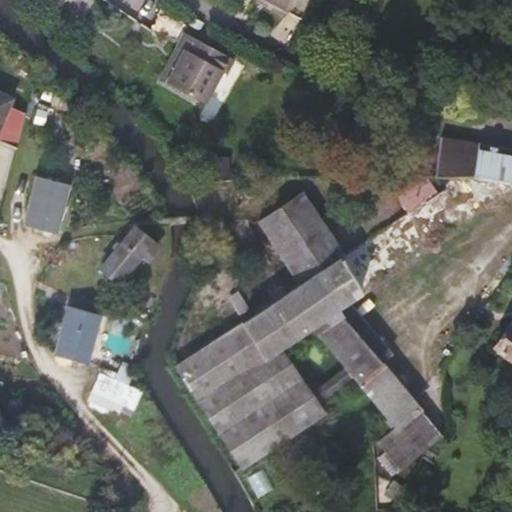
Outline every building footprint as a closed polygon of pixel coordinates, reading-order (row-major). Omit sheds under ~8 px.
[(271,0),(275,2),(292,11),(297,0),(271,0)] [(198,42),(175,85),(222,110),(239,79),(242,80),(248,69),(198,42)] [(0,124),(9,106),(0,101),(0,124)] [(511,149),(442,137),(436,175),(439,175),(511,183),(511,149)] [(276,349),(291,340),(311,325),(359,382),(382,362),(336,309),(349,300),(511,187),(511,183),(439,175),(436,175),(395,182),(415,209),(345,257),(302,194),(261,222),(303,285),(290,294),(287,290),(275,299),(277,302),(272,305),(273,306),(254,319),(276,349)] [(38,178),(27,224),(57,231),(68,185),(38,178)] [(117,281),(141,254),(147,260),(158,248),(136,228),(102,268),(117,281)] [(382,362),(393,351),(349,300),(336,309),(382,362)] [(48,351),(84,361),(97,314),(62,304),(48,351)] [(337,407),(291,340),(276,349),(254,319),(188,363),(256,462),(337,407)] [(511,334),(509,338),(505,335),(491,354),(511,370),(511,334)] [(440,438),(380,366),(359,384),(378,408),(395,428),(378,444),(401,472),(440,438)] [(88,402),(113,415),(124,389),(100,377),(88,402)]
